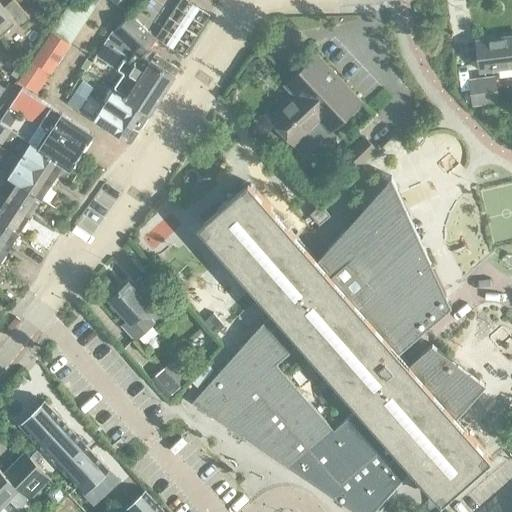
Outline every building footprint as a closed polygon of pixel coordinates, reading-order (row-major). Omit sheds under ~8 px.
[(0,1),(0,35),(16,21),(21,26),(30,18),(14,0),(11,0),(4,6),(0,1)] [(43,43),(33,59),(51,71),(70,43),(52,31),(43,43)] [(511,34),(476,39),(480,69),(511,64),(511,34)] [(124,73),(113,91),(149,114),(175,74),(175,73),(179,68),(156,53),(152,58),(144,53),(137,64),(125,56),(118,68),(124,73)] [(300,88),(325,114),(335,125),(361,101),(317,54),(291,79),(300,88)] [(27,68),(20,79),(19,81),(38,92),(51,71),(33,59),(27,68)] [(20,79),(27,68),(19,62),(12,73),(20,79)] [(498,101),(495,75),(469,79),(473,104),(498,101)] [(83,79),(77,89),(87,96),(94,86),(83,79)] [(22,87),(10,106),(20,113),(38,125),(39,124),(50,132),(39,148),(63,164),(70,169),(93,134),(22,87)] [(325,114),(300,88),(269,118),(294,144),(325,114)] [(77,89),(73,95),(83,101),(87,96),(77,89)] [(113,91),(103,106),(140,129),(149,114),(113,91)] [(83,101),(73,95),(67,103),(78,110),(83,101)] [(10,106),(1,120),(11,126),(20,113),(10,106)] [(140,129),(103,106),(94,120),(113,133),(114,132),(131,143),(140,129)] [(0,122),(0,142),(3,144),(6,139),(12,143),(15,138),(18,134),(0,122)] [(342,158),(353,170),(376,148),(365,136),(342,158)] [(31,143),(20,160),(52,181),(63,164),(39,148),(31,143)] [(20,160),(9,176),(17,182),(41,198),(52,181),(20,160)] [(273,310),(192,402),(355,511),(372,511),(412,468),(441,502),(492,457),(456,417),(486,383),(432,343),(409,363),(399,352),(452,305),(391,175),(317,259),(310,251),(248,180),(198,224),(273,310)] [(17,182),(7,198),(30,215),(41,198),(17,182)] [(0,194),(0,218),(19,232),(30,215),(7,198),(0,194)] [(310,213),(319,224),(330,215),(321,204),(310,213)] [(0,242),(8,248),(19,232),(0,218),(0,242)] [(0,260),(8,248),(0,242),(0,260)] [(129,319),(123,325),(136,339),(155,322),(153,321),(162,313),(164,314),(173,306),(159,291),(147,301),(129,281),(109,298),(129,319)] [(153,378),(169,396),(184,383),(168,364),(153,378)] [(109,469),(45,400),(20,423),(84,492),(109,469)] [(21,506),(50,477),(28,454),(7,475),(0,468),(0,507),(11,496),(21,506)] [(165,511),(145,490),(125,509),(127,511),(165,511)]
